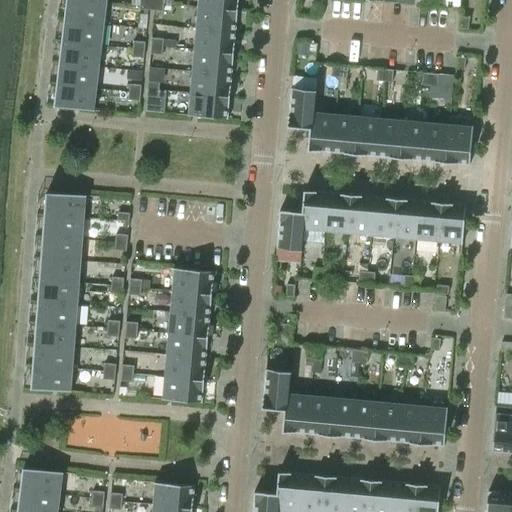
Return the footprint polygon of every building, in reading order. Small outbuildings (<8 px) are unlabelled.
[(105,21),(107,0),(66,0),(64,17),(105,21)] [(238,9),(238,0),(197,0),(197,6),(238,9)] [(151,10),(151,2),(140,1),(139,9),(151,10)] [(163,11),(163,3),(151,2),(151,10),(163,11)] [(319,15),(320,4),(312,3),(311,15),(319,15)] [(236,31),(238,9),(197,6),(195,28),(236,31)] [(102,45),(105,21),(64,17),(62,41),(102,45)] [(468,29),(469,17),(461,17),(460,28),(468,29)] [(234,53),(236,31),(195,28),(193,50),(234,53)] [(163,47),(163,39),(151,38),(151,46),(163,47)] [(99,67),(102,45),(62,41),(59,62),(99,67)] [(144,50),(145,42),(133,41),(132,49),(144,50)] [(315,56),(316,44),(308,43),(307,55),(315,56)] [(162,55),(163,47),(151,46),(150,54),(162,55)] [(143,58),(144,50),(132,49),(131,57),(143,58)] [(232,75),(234,53),(193,50),(191,71),(232,75)] [(464,69),(465,57),(457,57),(456,69),(464,69)] [(97,88),(99,67),(59,62),(57,84),(97,88)] [(338,77),(340,65),(332,65),(330,76),(338,77)] [(346,78),(347,66),(340,65),(338,77),(346,78)] [(384,81),(385,69),(377,69),(376,81),(384,81)] [(392,82),(393,70),(385,69),(384,81),(392,82)] [(230,97),(232,75),(191,71),(189,93),(230,97)] [(429,85),(430,73),(422,73),(421,85),(429,85)] [(437,86),(438,74),(430,73),(429,85),(437,86)] [(159,90),(160,82),(148,81),(147,89),(159,90)] [(94,111),(97,88),(57,84),(54,106),(94,111)] [(140,93),(141,85),(129,84),(128,92),(140,93)] [(314,112),(316,90),(291,88),(287,127),(309,129),(311,129),(313,112),(314,112)] [(158,98),(159,90),(147,89),(146,97),(158,98)] [(140,101),(140,93),(128,92),(128,100),(140,101)] [(228,119),(230,97),(189,93),(187,115),(228,119)] [(336,114),(314,112),(313,112),(311,129),(309,129),(307,150),(332,153),(336,114)] [(355,155),(358,116),(336,114),(332,153),(355,155)] [(377,157),(381,118),(358,116),(355,155),(377,157)] [(400,159),(403,120),(381,118),(377,157),(400,159)] [(423,161),(426,122),(403,120),(400,159),(423,161)] [(445,163),(449,124),(426,122),(423,161),(445,163)] [(469,165),(473,126),(471,125),(471,126),(449,124),(445,163),(469,165)] [(325,231),(328,192),(304,190),(302,212),(304,212),(302,229),(303,229),(325,231)] [(85,218),(86,195),(46,192),(44,215),(85,218)] [(347,233),(351,194),(328,192),(325,231),(347,233)] [(370,235),(374,196),(351,194),(347,233),(370,235)] [(393,237),(396,198),(374,196),(370,235),(393,237)] [(415,239),(419,200),(396,198),(393,237),(415,239)] [(438,241),(441,203),(419,200),(415,239),(438,241)] [(462,244),(465,205),(441,203),(438,241),(461,244),(462,244)] [(302,251),(303,229),(302,229),(304,212),(302,212),(280,209),(276,248),(302,251)] [(129,221),(129,213),(118,212),(117,220),(129,221)] [(83,239),(85,218),(44,215),(42,236),(83,239)] [(127,243),(128,235),(116,234),(115,242),(127,243)] [(81,261),(83,239),(42,236),(41,258),(81,261)] [(126,251),(127,243),(115,242),(114,250),(126,251)] [(80,282),(81,261),(41,258),(39,279),(80,282)] [(320,280),(321,268),(313,267),(312,279),(320,280)] [(212,294),(214,271),(173,268),(171,290),(212,294)] [(328,280),(329,268),(321,268),(320,280),(328,280)] [(365,284),(367,272),(359,271),(358,283),(365,284)] [(373,284),(374,272),(367,272),(365,284),(373,284)] [(411,288),(412,276),(404,275),(403,287),(411,288)] [(419,289),(420,277),(412,276),(411,288),(419,289)] [(123,286),(124,278),(112,277),(111,285),(123,286)] [(141,287),(142,279),(130,278),(129,286),(141,287)] [(78,304),(80,282),(39,279),(38,301),(78,304)] [(293,297),(294,285),(286,284),(285,296),(293,297)] [(122,294),(123,286),(111,285),(110,293),(122,294)] [(448,294),(448,286),(437,285),(436,293),(448,294)] [(140,295),(141,287),(129,286),(128,294),(140,295)] [(210,315),(212,294),(171,290),(169,312),(210,315)] [(444,312),(446,296),(436,295),(434,311),(444,312)] [(76,326),(78,304),(38,301),(36,322),(76,326)] [(208,337),(210,315),(169,312),(167,333),(208,337)] [(119,329),(120,321),(108,320),(107,328),(119,329)] [(75,347),(76,326),(36,322),(34,344),(75,347)] [(137,331),(138,323),(126,322),(125,329),(137,331)] [(290,336),(291,325),(283,324),(282,336),(290,336)] [(118,337),(119,329),(107,328),(106,336),(118,337)] [(136,338),(137,331),(125,329),(124,337),(136,338)] [(206,358),(208,337),(167,333),(166,355),(206,358)] [(439,351),(440,339),(432,338),(431,350),(439,351)] [(511,352),(511,342),(501,342),(500,352),(511,352)] [(73,369),(75,347),(34,344),(33,365),(73,369)] [(313,358),(314,346),(306,346),(305,358),(313,358)] [(321,359),(322,347),(314,346),(313,358),(321,359)] [(359,362),(360,351),(352,350),(351,362),(359,362)] [(367,363),(368,351),(360,351),(359,362),(367,363)] [(404,367),(405,355),(397,354),(396,366),(404,367)] [(204,380),(206,358),(166,355),(164,376),(204,380)] [(412,367),(413,355),(405,355),(404,367),(412,367)] [(351,362),(349,376),(357,376),(359,362),(351,362)] [(115,372),(116,364),(104,363),(103,371),(115,372)] [(71,391),(73,369),(33,365),(31,388),(71,391)] [(133,374),(134,366),(122,365),(121,372),(133,374)] [(289,393),(291,371),(265,369),(262,408),(284,410),(285,410),(287,393),(289,393)] [(114,380),(115,372),(103,371),(102,379),(114,380)] [(132,382),(133,374),(121,372),(120,380),(132,382)] [(202,403),(204,380),(164,376),(162,399),(202,403)] [(496,406),(492,451),(511,452),(511,393),(498,392),(496,406)] [(310,395),(289,393),(287,393),(285,410),(284,410),(282,431),(306,434),(310,395)] [(329,436),(332,397),(310,395),(306,434),(329,436)] [(352,438),(355,399),(332,397),(329,436),(352,438)] [(374,440),(378,401),(355,399),(352,438),(374,440)] [(397,442),(401,403),(378,401),(374,440),(397,442)] [(420,444),(423,405),(401,403),(397,442),(420,444)] [(443,446),(447,407),(446,407),(423,405),(420,444),(443,446)] [(60,495),(63,472),(23,467),(20,490),(60,495)] [(293,511),(299,511),(303,473),(278,471),(276,493),(278,493),(276,510),(278,511),(293,511)] [(322,511),(325,476),(303,473),(299,511),(322,511)] [(344,511),(348,478),(325,476),(322,511),(344,511)] [(367,511),(371,480),(348,478),(344,511),(367,511)] [(390,511),(393,482),(371,480),(367,511),(390,511)] [(192,508),(195,485),(154,482),(152,504),(192,508)] [(413,511),(416,484),(393,482),(390,511),(413,511)] [(437,511),(440,486),(416,484),(413,511),(437,511)] [(28,511),(58,511),(60,495),(20,490),(18,511),(28,511)] [(488,490),(485,511),(508,511),(510,492),(488,490)] [(104,500),(104,492),(92,491),(92,499),(104,500)] [(277,511),(278,511),(276,510),(278,493),(276,493),(254,491),(252,511),(277,511)] [(122,502),(122,494),(110,493),(110,501),(122,502)] [(103,508),(104,500),(92,499),(91,506),(103,508)] [(121,510),(122,502),(110,501),(109,509),(121,510)]
